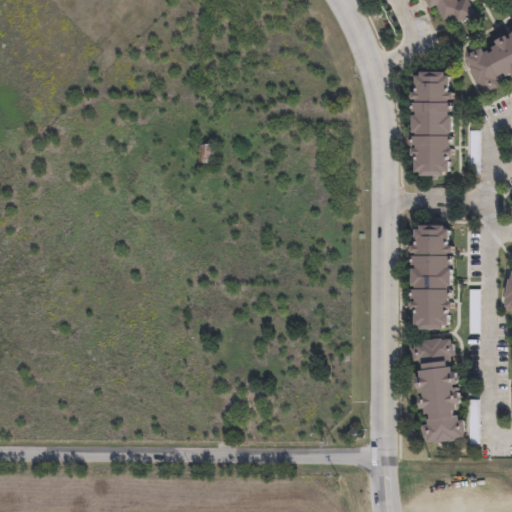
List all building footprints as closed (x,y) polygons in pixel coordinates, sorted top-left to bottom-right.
[(456,0),(457,1),(458,0),(467,0),(474,13),(457,22),(453,14),(443,20),(435,5),(429,8),(425,0),(456,0)] [(511,74),(509,76),(507,71),(502,74),(504,78),(499,80),(501,85),(490,91),(489,88),(484,90),(468,58),(472,55),(471,53),(483,47),(485,52),(490,50),(492,53),(496,51),(495,47),(499,45),(498,41),(509,36),(510,39),(511,38),(511,36),(511,34),(511,33),(511,74)] [(446,72),(446,76),(451,76),(452,90),(451,90),(451,92),(456,92),(456,99),(451,99),(451,102),(456,102),(457,108),(453,108),(454,112),(450,112),(450,116),(454,115),(454,132),(451,132),(451,136),(454,136),(454,145),(450,145),(450,149),(455,149),(455,156),(451,156),(451,172),(446,172),(446,176),(422,176),(422,172),(417,172),(416,160),(421,160),(421,156),(413,156),(413,148),(418,148),(418,145),(414,145),(414,136),(418,136),(418,132),(414,132),(414,115),(418,115),(418,111),(414,112),(414,103),(418,103),(417,99),(413,99),(413,92),(420,92),(420,87),(417,87),(417,76),(422,76),(422,72),(446,72)] [(209,136),(208,155),(193,155),(193,136),(209,136)] [(215,167),(215,147),(199,147),(199,167),(215,167)] [(445,224),(445,229),(450,229),(450,239),(448,239),(448,245),(454,245),(454,252),(449,252),(449,255),(452,255),(452,264),(449,264),(449,268),(453,268),(453,285),(449,285),(449,289),(452,289),(452,298),(449,298),(449,302),(453,302),(453,308),(448,308),(448,314),(449,314),(449,325),(444,325),(444,328),(420,328),(420,325),(415,325),(415,314),(416,314),(416,312),(419,312),(419,307),(412,307),(412,301),(416,301),(416,298),(413,298),(413,294),(414,294),(414,289),(417,289),(417,285),(413,285),(413,268),(416,268),(416,264),(412,264),(412,255),(417,255),(417,252),(412,252),(412,245),(417,245),(417,243),(420,243),(420,239),(416,239),(416,228),(421,228),(421,224),(445,224)] [(440,339),(440,341),(449,340),(449,345),(451,345),(453,357),(447,358),(449,368),(453,368),(453,374),(458,373),(460,385),(455,385),(455,389),(458,389),(459,396),(462,395),(463,403),(463,405),(457,406),(458,411),(454,412),(454,417),(456,417),(456,422),(461,421),(463,433),(461,434),(461,438),(453,439),(453,441),(434,444),(433,442),(424,443),(424,439),(422,439),(420,426),(425,425),(425,421),(430,420),(430,415),(426,415),(425,409),(421,410),(419,398),(423,397),(423,394),(419,394),(417,378),(421,378),(421,372),(424,371),(423,365),(418,366),(417,361),(412,362),(410,350),(413,349),(412,345),(420,344),(420,342),(440,339)]
